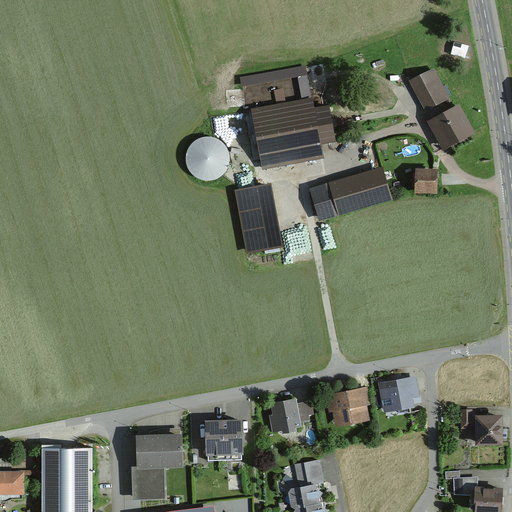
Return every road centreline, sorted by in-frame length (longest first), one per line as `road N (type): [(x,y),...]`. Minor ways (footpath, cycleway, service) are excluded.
road 1 (unclassified): [(113,414),(431,362)]
road 2 (secondary): [(511,179),(482,0)]
road 3 (residential): [(431,362),(437,478),(420,511)]
